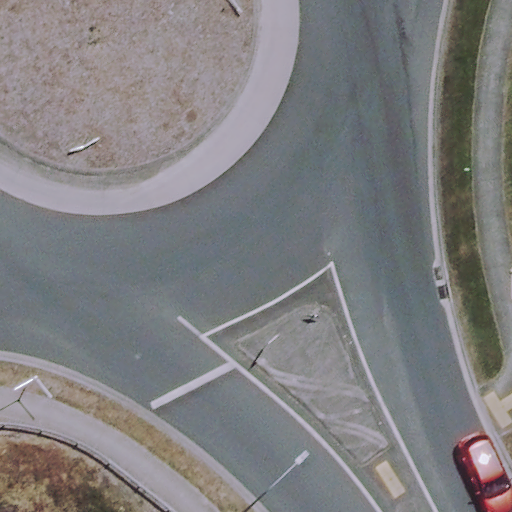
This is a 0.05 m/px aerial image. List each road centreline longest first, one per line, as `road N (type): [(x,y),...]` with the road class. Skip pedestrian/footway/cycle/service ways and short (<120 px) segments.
road 1 (secondary): [(246,244),(412,511)]
road 2 (secondary): [(358,0),(357,65),(337,134),(299,196),(246,244)]
road 3 (secondary): [(246,244),(171,281),(89,293),(0,275)]
